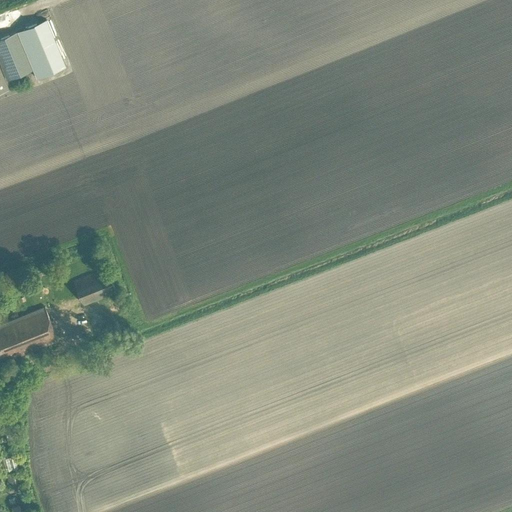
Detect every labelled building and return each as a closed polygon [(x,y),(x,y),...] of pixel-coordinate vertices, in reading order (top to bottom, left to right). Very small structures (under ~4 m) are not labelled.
[(46,18),(17,30),(36,77),(65,64),(46,18)] [(0,37),(0,62),(7,80),(32,69),(17,31),(0,37)] [(0,90),(9,87),(0,65),(0,90)] [(85,304),(119,289),(108,264),(74,278),(85,304)] [(58,339),(45,306),(0,324),(0,354),(11,350),(13,355),(21,352),(22,354),(58,339)] [(8,468),(18,466),(15,454),(5,456),(8,468)] [(11,486),(24,482),(20,470),(7,474),(11,486)]
